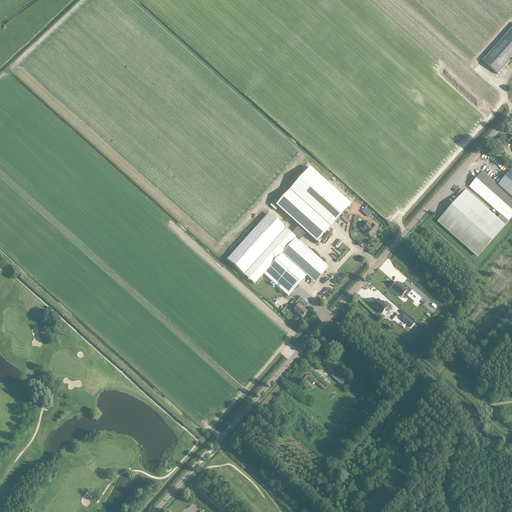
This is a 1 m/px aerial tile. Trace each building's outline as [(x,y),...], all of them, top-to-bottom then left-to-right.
[(498,75),(511,59),(511,27),(483,61),(498,75)] [(351,205),(310,168),(289,191),(330,228),(332,227),(351,205)] [(477,256),(511,217),(511,171),(511,170),(498,185),(483,172),(469,187),(501,215),(497,219),(465,191),(438,221),(477,256)] [(284,199),(272,212),(313,249),(325,236),(284,199)] [(363,211),(369,217),(372,213),(366,207),(363,211)] [(269,215),(228,261),(255,285),(264,275),(297,239),(287,230),(286,230),(269,215)] [(372,224),(371,226),(369,224),(367,224),(365,226),(365,228),(367,230),(365,233),(371,238),(378,230),(372,224)] [(321,260),(297,239),(264,275),(288,297),(321,260)] [(403,283),(401,286),(397,282),(391,288),(401,298),(405,294),(407,296),(412,291),(403,283)] [(298,305),(293,310),(302,318),(308,311),(304,308),(306,305),(299,299),(296,303),(298,305)] [(386,302),(383,304),(378,300),(373,306),(381,314),(385,309),(388,312),(392,307),(386,302)] [(414,323),(404,315),(401,319),(410,327),(414,323)] [(341,385),(348,377),(338,369),(332,377),(341,385)] [(323,390),(325,387),(311,375),(309,376),(307,375),(302,380),(304,382),(306,380),(312,385),(314,382),(323,390)]
